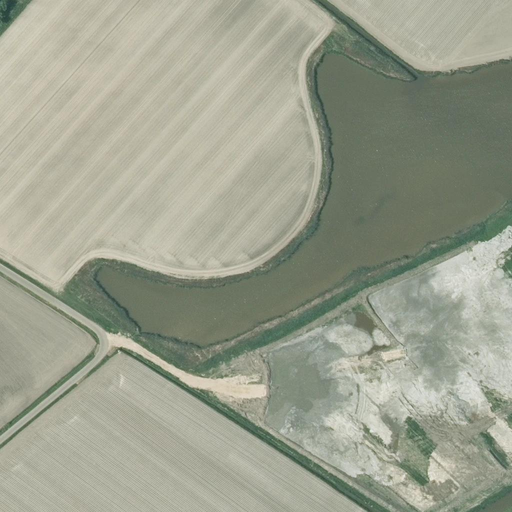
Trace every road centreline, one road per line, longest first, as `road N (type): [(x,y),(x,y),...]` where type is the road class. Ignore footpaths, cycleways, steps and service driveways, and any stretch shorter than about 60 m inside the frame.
road 1 (unclassified): [(0,440),(105,345),(94,326),(0,267)]
road 2 (track): [(227,357),(179,374),(122,342),(105,341)]
